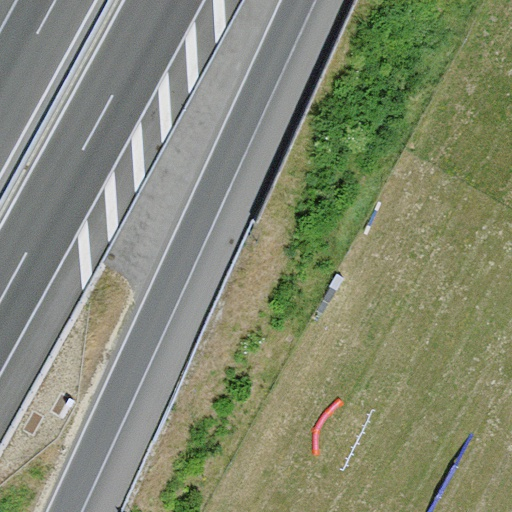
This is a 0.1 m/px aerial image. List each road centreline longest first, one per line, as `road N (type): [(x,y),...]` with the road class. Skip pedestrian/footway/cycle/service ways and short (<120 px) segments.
road 1 (motorway): [(66,511),(298,0)]
road 2 (motorway): [(0,300),(162,0)]
